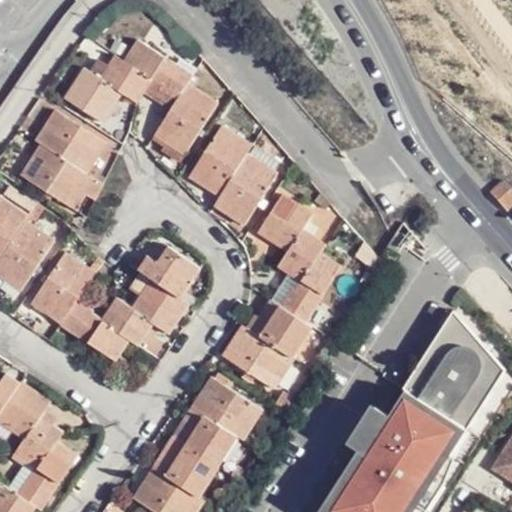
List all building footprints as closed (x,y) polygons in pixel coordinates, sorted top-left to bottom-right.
[(175,108),(192,81),(197,73),(143,36),(129,56),(139,62),(121,87),(126,91),(141,100),(148,89),(175,108)] [(108,117),(126,91),(121,87),(139,62),(129,56),(120,50),(114,59),(107,55),(98,69),(91,65),(72,93),(108,117)] [(220,101),(192,81),(175,108),(159,131),(187,149),(220,101)] [(45,139),(91,170),(111,141),(61,107),(40,136),(45,139)] [(223,191),(252,148),(257,141),(228,121),(193,172),(223,191)] [(475,165),(486,157),(464,132),(454,140),(475,165)] [(94,172),(91,170),(45,139),(26,167),(76,198),(94,172)] [(279,167),(252,148),(223,191),(217,200),(245,219),(279,167)] [(106,180),(94,172),(76,198),(89,207),(106,180)] [(511,214),(511,212),(511,187),(505,180),(493,194),(511,214)] [(0,254),(29,212),(33,207),(3,187),(0,192),(0,254)] [(315,257),(322,249),(328,240),(316,232),(325,219),(314,212),(316,210),(287,190),(261,228),(290,248),(293,244),(315,257)] [(59,232),(29,212),(0,254),(0,267),(24,284),(59,232)] [(138,263),(153,274),(180,292),(201,263),(171,243),(161,257),(148,248),(138,263)] [(341,261),(322,249),(315,257),(293,244),(290,248),(281,262),(301,276),(284,302),(305,316),(341,261)] [(63,317),(77,295),(96,268),(69,248),(34,297),(63,317)] [(180,292),(153,274),(133,303),(136,304),(119,330),(129,336),(139,343),(156,319),(169,327),(190,299),(180,292)] [(136,304),(133,303),(117,293),(104,312),(77,295),(63,317),(117,355),(129,336),(119,330),(136,304)] [(305,316),(284,302),(277,299),(267,314),(264,312),(255,326),(301,356),(321,327),(305,316)] [(402,389),(404,390),(460,426),(466,430),(504,371),(452,311),(402,389)] [(281,386),(301,356),(255,326),(252,323),(232,352),(281,386)] [(0,415),(25,380),(10,369),(1,382),(0,381),(0,415)] [(199,400),(244,430),(249,433),(269,403),(218,371),(199,400)] [(54,401),(25,380),(0,415),(0,421),(25,439),(29,434),(50,448),(56,439),(63,431),(44,418),(54,401)] [(460,426),(404,390),(387,417),(373,409),(357,435),(364,440),(324,503),(337,511),(409,511),(431,478),(445,456),(442,454),(460,426)] [(223,461),(244,430),(199,400),(189,413),(194,416),(182,434),(223,461)] [(466,430),(460,426),(442,454),(445,456),(452,460),(466,430)] [(29,434),(25,439),(15,455),(34,469),(14,495),(35,510),(38,511),(41,511),(79,456),(56,439),(50,448),(29,434)] [(223,461),(182,434),(170,452),(166,450),(157,463),(202,493),(223,461)] [(511,434),(491,469),(504,477),(508,470),(511,471),(511,434)] [(196,511),(207,497),(202,493),(157,463),(138,493),(166,511),(196,511)] [(216,493),(226,499),(243,474),(232,467),(216,493)] [(431,478),(409,511),(426,511),(443,486),(431,478)] [(33,511),(35,510),(14,495),(0,485),(0,511),(33,511)] [(337,511),(324,503),(318,511),(337,511)]
